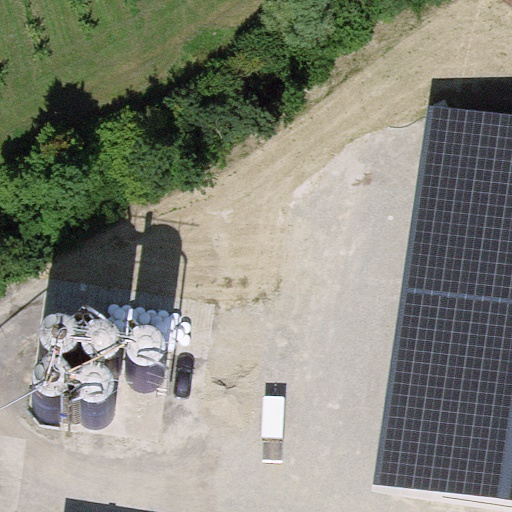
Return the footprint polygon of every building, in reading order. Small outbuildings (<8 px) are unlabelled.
[(511,116),(432,105),(377,481),(511,500),(511,116)] [(55,353),(61,354),(68,353),(74,350),(79,346),(82,339),(83,332),(82,325),(78,319),(72,314),(65,312),(58,312),(51,315),(46,319),(43,325),(41,331),(42,338),(44,344),(49,349),(55,353)] [(97,360),(104,362),(110,361),(116,358),(122,353),(125,347),(126,340),(124,333),(121,326),(115,322),(108,320),(101,320),(94,323),(89,327),(85,333),(84,339),(84,346),(87,352),(91,357),(97,360)] [(139,368),(146,369),(152,368),(158,365),(164,361),(167,354),(168,347),(166,340),(162,334),(157,329),(150,327),(142,327),(136,330),(131,334),(127,340),(126,346),(126,353),(129,359),(133,364),(139,368)] [(47,399),(53,400),(60,399),(66,396),(71,392),(75,385),(76,378),(74,371),(70,365),(64,360),(57,358),(50,358),(43,361),(38,365),(35,371),(33,377),(34,384),(37,390),(41,395),(47,399)] [(90,405),(96,406),(103,405),(109,403),(114,398),(118,391),(119,384),(117,377),(113,371),(107,366),(100,364),(93,364),(86,367),(81,371),(78,377),(76,384),(77,390),(80,396),(84,401),(90,405)]
